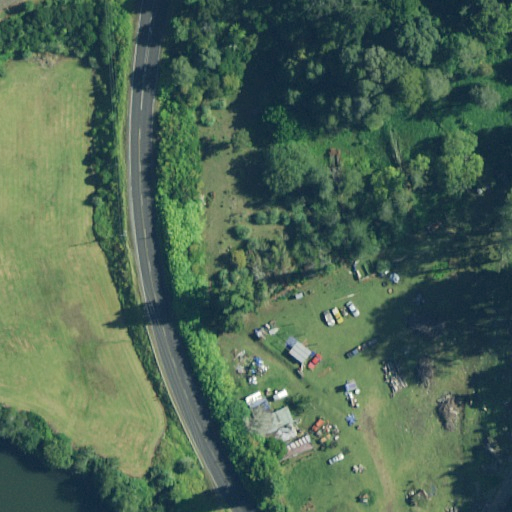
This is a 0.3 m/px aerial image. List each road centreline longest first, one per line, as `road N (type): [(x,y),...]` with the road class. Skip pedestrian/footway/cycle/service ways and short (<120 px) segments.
road 1 (secondary): [(246,511),(178,378),(152,287),(139,133),(153,0)]
road 2 (unknown): [(0,72),(145,235)]
